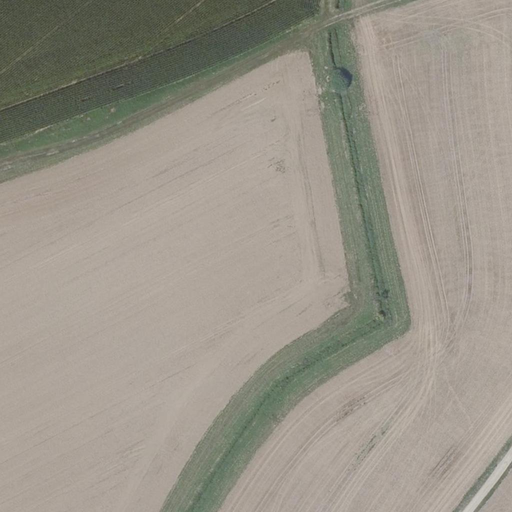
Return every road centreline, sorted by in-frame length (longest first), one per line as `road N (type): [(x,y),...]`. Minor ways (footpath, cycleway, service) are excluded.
road 1 (track): [(319,24),(365,296),(356,320),(287,359),(242,405),(182,511)]
road 2 (track): [(0,167),(117,126),(319,24),(388,0)]
